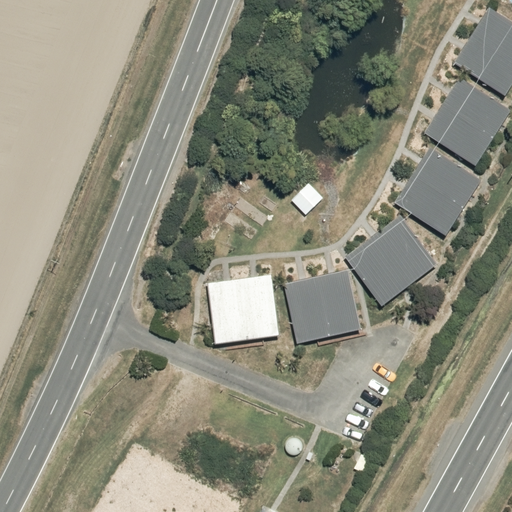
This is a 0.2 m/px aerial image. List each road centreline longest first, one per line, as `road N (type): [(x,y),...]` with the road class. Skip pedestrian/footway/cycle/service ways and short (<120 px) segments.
road 1 (secondary): [(2,511),(94,319),(216,0)]
road 2 (secondary): [(511,387),(442,511)]
